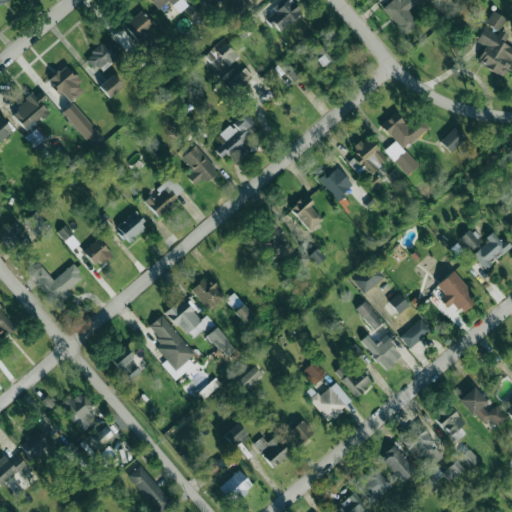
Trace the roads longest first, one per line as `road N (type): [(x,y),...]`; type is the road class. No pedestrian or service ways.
road 1 (residential): [(0,407),(393,65)]
road 2 (residential): [(0,264),(212,511)]
road 3 (residential): [(272,511),(511,306)]
road 4 (residential): [(338,0),(393,65),(428,91),(468,109),(511,114)]
